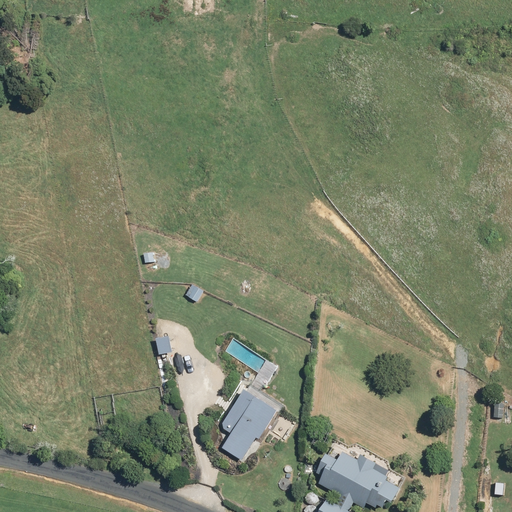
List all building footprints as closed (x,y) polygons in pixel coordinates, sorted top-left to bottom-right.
[(198,302),(205,292),(195,284),(188,294),(198,302)] [(283,410),(249,387),(223,427),(235,435),(226,448),(247,463),(283,410)] [(508,404),(496,403),(496,418),(507,418),(508,404)] [(341,461),(330,455),(319,474),(325,478),(321,484),(343,497),(339,503),(332,499),(324,511),(350,511),(348,511),(357,496),(380,510),(383,506),(389,509),(394,500),(399,503),(407,489),(393,481),(395,478),(379,469),(383,463),(367,453),(362,461),(346,452),(341,461)] [(247,502),(237,497),(232,506),(242,511),(247,502)]
